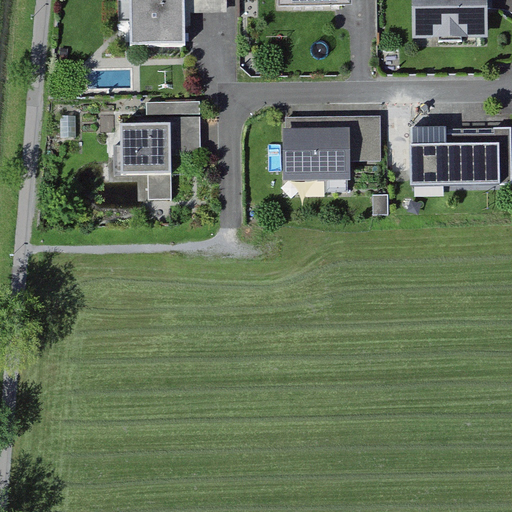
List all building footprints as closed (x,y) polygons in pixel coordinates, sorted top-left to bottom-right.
[(129,0),(130,45),(183,44),(183,26),(183,13),(208,13),(229,13),(228,0),(129,0)] [(276,0),(276,11),(350,9),(350,0),(276,0)] [(414,0),(415,40),(490,38),(489,8),(495,8),(494,0),(414,0)] [(149,127),(121,127),(122,176),(174,175),(173,151),(204,150),(204,132),(203,103),(148,104),(149,127)] [(343,119),(283,121),(285,180),(352,179),(352,162),(351,119),(343,119)] [(363,119),(351,119),(352,162),(379,162),(378,120),(363,119)] [(429,129),(412,129),(412,186),(511,185),(511,129),(470,129),(429,129)] [(282,147),(270,147),(272,178),(284,177),(282,147)]
